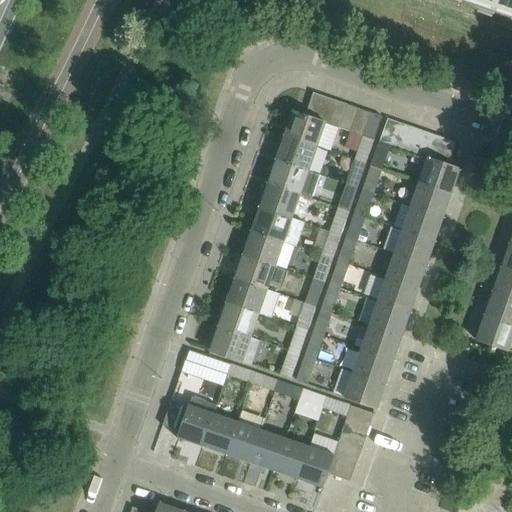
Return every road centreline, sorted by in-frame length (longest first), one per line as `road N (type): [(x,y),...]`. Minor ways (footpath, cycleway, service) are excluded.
road 1 (residential): [(511,128),(297,56),(258,69),(244,88),(115,457)]
road 2 (unclassified): [(115,457),(271,511)]
road 3 (unclassified): [(390,511),(445,356)]
